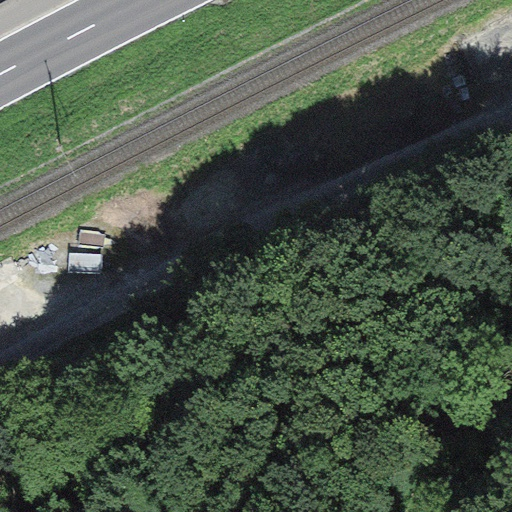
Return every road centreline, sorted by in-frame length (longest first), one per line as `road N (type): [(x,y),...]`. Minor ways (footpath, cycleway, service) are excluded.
road 1 (residential): [(0,372),(194,258),(511,112)]
road 2 (primary): [(0,79),(152,0)]
